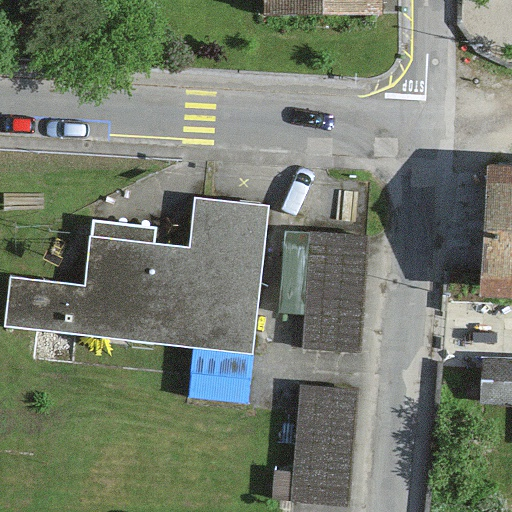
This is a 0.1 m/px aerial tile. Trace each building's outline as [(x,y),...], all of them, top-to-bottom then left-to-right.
[(385,0),(267,0),(268,28),(385,29),(385,0)] [(511,182),(492,181),(486,318),(511,318),(511,182)] [(255,361),(271,213),(203,205),(197,256),(160,252),(162,234),(129,231),(95,227),(88,294),(14,287),(9,335),(255,361)] [(365,363),(372,242),(311,238),(305,360),(365,363)] [(511,368),(482,366),(479,404),(511,405),(511,368)] [(332,511),(347,511),(357,397),(302,393),(295,481),(277,479),(275,507),(332,511)]
